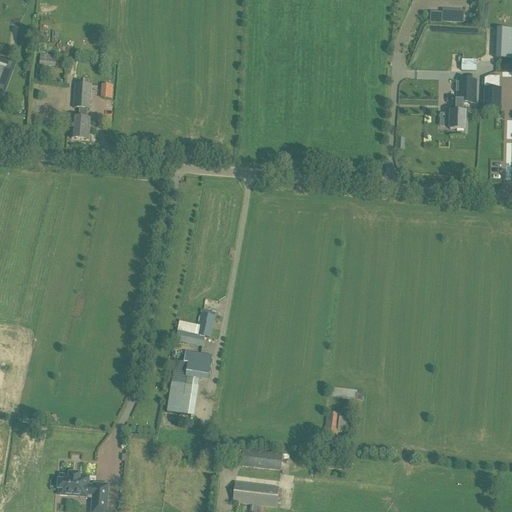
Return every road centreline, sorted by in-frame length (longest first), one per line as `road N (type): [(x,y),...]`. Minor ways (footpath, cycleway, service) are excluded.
road 1 (unclassified): [(511,200),(0,150)]
road 2 (unknown): [(395,190),(396,15),(445,0)]
